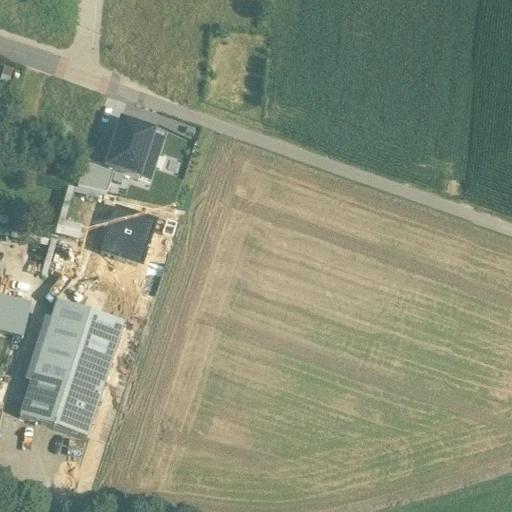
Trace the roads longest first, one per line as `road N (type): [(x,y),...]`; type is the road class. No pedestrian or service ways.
road 1 (track): [(511,244),(253,155)]
road 2 (residential): [(253,155),(78,95)]
